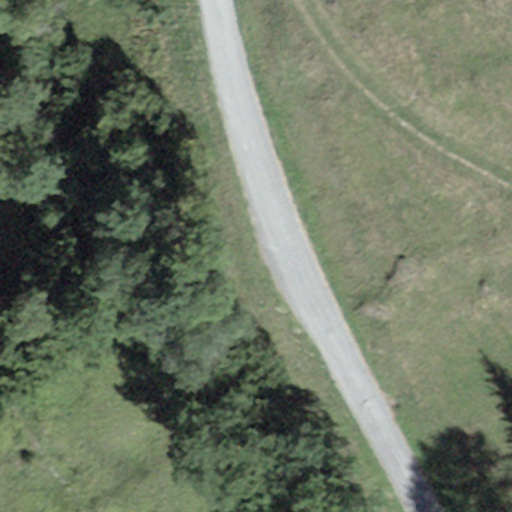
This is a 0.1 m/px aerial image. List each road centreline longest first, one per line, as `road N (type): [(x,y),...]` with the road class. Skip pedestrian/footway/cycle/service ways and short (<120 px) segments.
road 1 (track): [(435,511),(233,113),(221,0)]
road 2 (track): [(307,0),(383,115),(511,186)]
